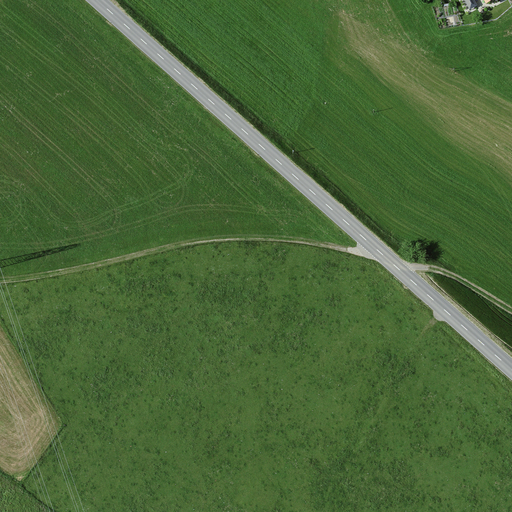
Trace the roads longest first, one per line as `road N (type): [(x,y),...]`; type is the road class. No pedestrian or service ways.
road 1 (tertiary): [(511,369),(94,0)]
road 2 (track): [(511,310),(441,271),(291,242),(205,240),(78,271),(0,280)]
